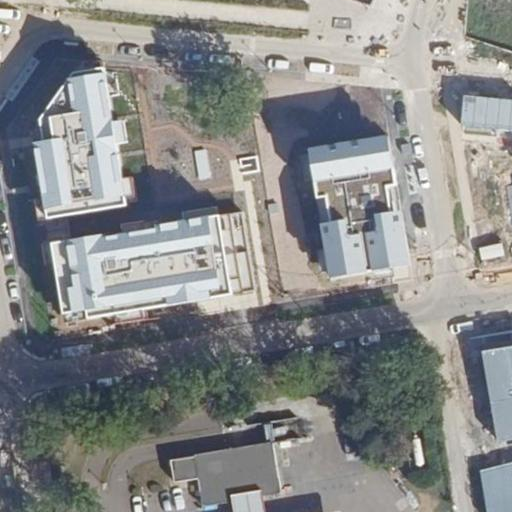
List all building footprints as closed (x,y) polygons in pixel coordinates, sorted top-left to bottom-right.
[(128,204),(105,69),(72,75),(36,125),(50,217),(128,204)] [(391,134),(310,147),(330,280),(411,268),(391,134)] [(256,294),(242,211),(49,243),(62,326),(256,294)] [(511,463),(481,470),(486,511),(511,511),(511,330),(476,337),(491,442),(511,437),(511,463)] [(283,492),(275,441),(169,459),(173,480),(201,476),(206,504),(234,500),(264,495),(283,492)] [(266,511),(264,495),(234,500),(235,511),(266,511)]
